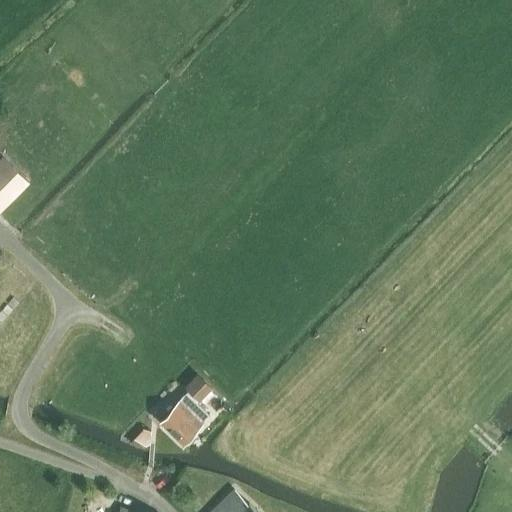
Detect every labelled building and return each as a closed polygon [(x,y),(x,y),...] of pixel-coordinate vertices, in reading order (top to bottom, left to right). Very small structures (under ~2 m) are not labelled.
[(4,157),(0,160),(0,212),(30,182),(4,157)] [(30,203),(42,193),(33,183),(21,193),(30,203)] [(202,423),(211,413),(198,401),(214,385),(199,370),(185,385),(189,390),(179,401),(178,401),(159,421),(183,443),(202,423)] [(150,442),(151,430),(144,429),(132,442),(138,445),(140,442),(146,445),(150,442)] [(257,511),(249,502),(247,504),(234,489),(210,511),(257,511)]
